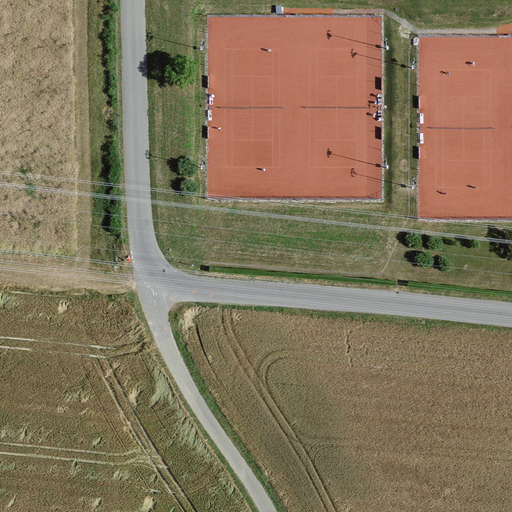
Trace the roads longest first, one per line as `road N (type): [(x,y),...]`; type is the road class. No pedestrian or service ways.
road 1 (unclassified): [(511,317),(194,289),(155,271)]
road 2 (unclassified): [(155,271),(140,227),(135,0)]
road 3 (unclassified): [(270,511),(164,331),(155,271)]
